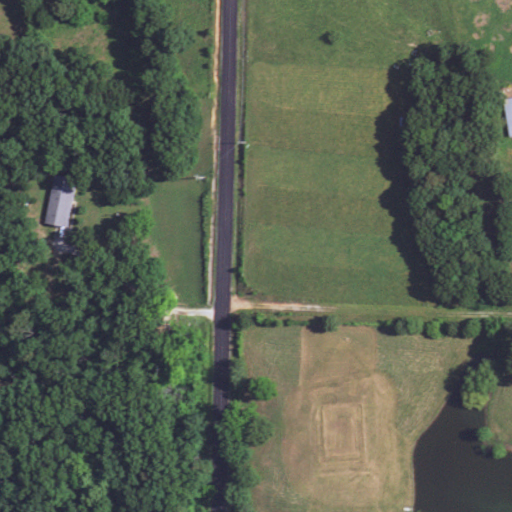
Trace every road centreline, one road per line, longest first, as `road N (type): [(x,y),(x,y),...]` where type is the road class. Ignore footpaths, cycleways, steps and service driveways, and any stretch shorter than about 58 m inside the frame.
road 1 (residential): [(217,511),(230,0)]
road 2 (track): [(281,0),(417,59),(511,69)]
